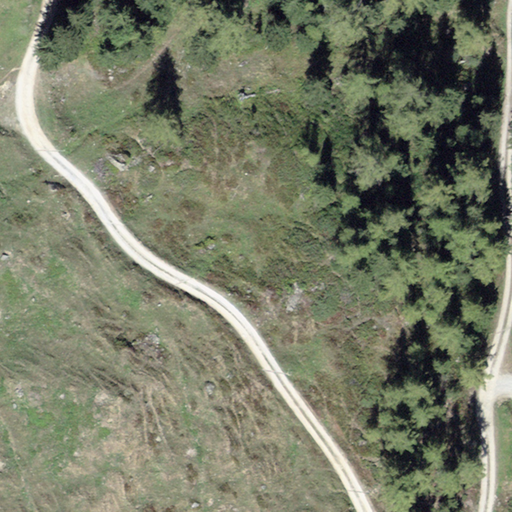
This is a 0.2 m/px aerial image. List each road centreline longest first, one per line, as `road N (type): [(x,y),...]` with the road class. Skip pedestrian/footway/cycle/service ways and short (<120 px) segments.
road 1 (track): [(369,511),(271,354),(232,307),(138,253),(78,176),(40,143),(27,108),(51,0)]
road 2 (track): [(511,305),(486,384),(487,511)]
road 3 (track): [(511,71),(511,252)]
